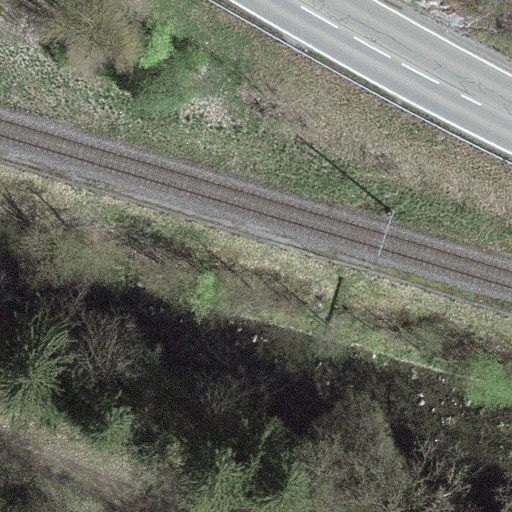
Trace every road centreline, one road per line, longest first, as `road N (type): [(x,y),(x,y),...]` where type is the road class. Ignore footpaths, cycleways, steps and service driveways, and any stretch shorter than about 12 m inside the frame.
road 1 (primary): [(511,121),(283,0)]
road 2 (track): [(0,446),(167,511)]
